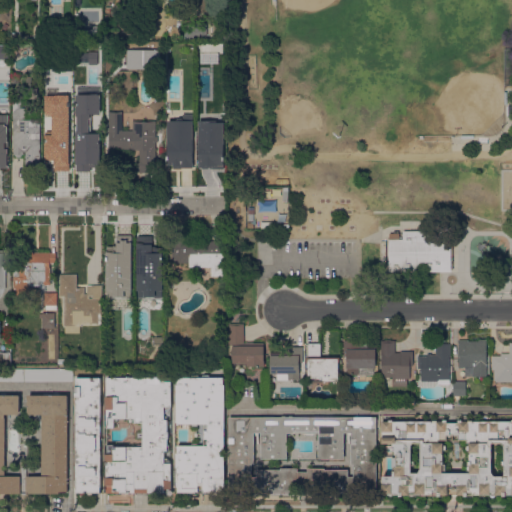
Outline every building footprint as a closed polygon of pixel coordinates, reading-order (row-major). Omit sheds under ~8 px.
[(80,22),(90,22),(90,26),(97,26),(98,10),(80,9),(80,22)] [(185,39),(185,24),(207,24),(208,39),(185,39)] [(92,53),(87,53),(87,55),(71,55),(71,43),(92,43),(92,53)] [(134,56),(121,56),(121,43),(134,43),(134,56)] [(125,67),(159,68),(159,49),(126,49),(125,67)] [(51,73),(51,67),(53,67),(52,63),(62,63),(63,92),(43,92),(43,73),(51,73)] [(32,76),(33,82),(31,82),(31,89),(39,88),(39,99),(29,100),(28,82),(27,82),(27,76),(32,76)] [(98,162),(98,95),(76,95),(76,157),(88,157),(88,162),(98,162)] [(22,100),(22,107),(27,107),(27,118),(41,118),(41,170),(26,170),(26,151),(25,151),(25,154),(14,154),(14,100),(22,100)] [(111,132),(109,132),(109,111),(123,111),(123,130),(135,130),(135,120),(157,120),(156,172),(140,172),(140,149),(134,149),(111,149),(111,132)] [(0,120),(10,120),(10,153),(0,153),(0,120)] [(193,167),(167,167),(168,120),(193,120),(193,167)] [(198,121),(216,120),(216,122),(224,122),(224,169),(199,167),(198,121)] [(68,138),(71,138),(71,147),(68,147),(68,157),(60,157),(60,168),(44,168),(44,156),(48,156),(48,155),(47,155),(47,150),(48,150),(48,131),(54,133),(57,133),(59,133),(68,130),(68,138)] [(452,231),(451,272),(389,271),(389,239),(390,239),(390,233),(400,233),(400,239),(404,239),(404,231),(452,231)] [(106,297),(124,296),(124,291),(132,291),(130,234),(115,234),(115,245),(105,245),(106,297)] [(173,262),(173,238),(191,238),(191,240),(202,240),(225,241),(225,275),(211,275),(211,266),(189,266),(189,262),(173,262)] [(137,242),(145,242),(145,243),(152,243),(152,252),(162,252),(163,290),(162,290),(162,296),(138,296),(138,290),(137,242)] [(14,268),(20,268),(20,252),(56,252),(56,262),(50,262),(50,267),(51,267),(51,284),(46,284),(46,287),(40,287),(40,295),(32,295),(32,294),(14,294),(14,268)] [(103,285),(102,313),(101,323),(97,323),(97,324),(83,324),(83,326),(73,326),(73,325),(65,325),(65,290),(60,290),(61,273),(78,274),(77,287),(85,287),(85,293),(88,293),(88,284),(103,285)] [(57,292),(58,309),(47,310),(47,305),(45,305),(45,292),(57,292)] [(56,327),(43,327),(43,318),(40,318),(40,313),(43,313),(55,312),(56,327)] [(247,362),(234,362),(233,344),(230,344),(230,323),(245,323),(245,342),(265,342),(265,360),(266,360),(266,366),(247,366),(247,362)] [(2,339),(2,324),(11,324),(11,339),(2,339)] [(459,372),(459,339),(469,339),(469,341),(480,341),(480,339),(487,339),(487,376),(466,376),(466,367),(464,367),(464,372),(459,372)] [(347,374),(347,350),(344,350),(344,340),(369,340),(369,348),(372,348),(372,346),(376,346),(377,367),(374,367),(375,377),(360,377),(360,373),(347,374)] [(396,352),(401,352),(401,351),(413,351),(414,365),(410,365),(410,378),(408,378),(408,386),(393,386),(393,377),(382,377),(382,354),(381,354),(381,340),(396,340),(396,352)] [(308,342),(322,342),(322,358),(340,358),(340,381),(323,381),(323,377),(308,377),(308,342)] [(422,368),(418,368),(418,356),(427,356),(427,353),(431,353),(431,354),(436,354),(436,343),(440,343),(440,342),(447,342),(447,343),(451,343),(451,357),(450,357),(450,379),(438,379),(439,380),(422,380),(422,368)] [(495,380),(494,380),(493,380),(493,369),(491,369),(491,356),(492,356),(492,355),(500,355),(500,354),(501,354),(501,353),(510,353),(510,342),(511,342),(511,381),(496,381),(495,381),(495,380)] [(303,362),(300,362),(300,380),(278,380),(278,373),(271,373),(271,355),(288,355),(288,346),(303,346),(303,362)] [(0,352),(12,352),(12,366),(0,366),(0,352)] [(32,353),(32,367),(16,367),(16,353),(32,353)] [(0,369),(70,369),(70,381),(0,381),(0,369)] [(225,487),(225,492),(215,492),(215,494),(204,494),(204,493),(200,493),(200,496),(187,496),(187,492),(177,492),(177,453),(178,453),(178,445),(193,445),(193,443),(199,443),(199,436),(196,436),(196,433),(199,433),(199,426),(193,426),(193,424),(178,423),(178,385),(178,377),(193,377),(193,375),(200,375),(200,377),(204,377),(204,375),(210,375),(210,377),(225,377),(224,384),(226,384),(225,487)] [(76,492),(77,377),(102,377),(102,492),(85,492),(85,495),(81,495),(81,492),(76,492)] [(173,377),(173,407),(171,412),(169,412),(165,413),(165,419),(169,419),(170,421),(170,426),(169,426),(169,431),(170,431),(170,438),(169,438),(169,443),(171,445),(171,448),(169,450),(166,450),(166,457),(169,457),(173,461),(173,489),(172,489),(172,493),(171,494),(167,494),(166,492),(149,492),(148,494),(138,494),(137,492),(122,492),(121,493),(117,494),(116,493),(107,493),(107,444),(120,444),(123,446),(144,446),(144,422),(130,422),(128,421),(128,418),(122,418),(118,422),(115,422),(115,427),(107,427),(107,377),(173,377)] [(466,381),(466,395),(453,395),(454,381),(466,381)] [(69,395),(69,493),(0,493),(0,395),(20,395),(20,414),(6,414),(7,475),(22,475),(22,467),(27,467),(27,476),(43,475),(43,414),(28,414),(28,395),(69,395)] [(230,493),(230,417),(238,417),(238,416),(250,416),(282,416),(294,416),(313,416),(325,416),(331,416),(343,416),(357,416),(369,416),(377,416),(377,493),(230,493)] [(503,496),(503,495),(498,495),(498,496),(491,496),(491,494),(486,494),(486,496),(481,496),(481,495),(474,495),(474,496),(464,496),(464,495),(458,495),(458,493),(449,493),(449,494),(441,494),(441,496),(434,496),(434,495),(426,495),(426,496),(422,496),(422,494),(417,494),(417,496),(410,496),(410,495),(403,495),(403,496),(400,496),(400,495),(394,495),(394,496),(388,496),(388,495),(383,495),(383,475),(394,475),(394,450),(392,450),(392,446),(393,446),(393,443),(383,443),(383,421),(390,421),(390,419),(394,419),(394,421),(444,421),(444,419),(447,419),(447,422),(459,422),(459,419),(463,419),(463,421),(469,421),(469,420),(473,420),(473,421),(511,421),(511,494),(507,494),(507,496),(503,496)]
